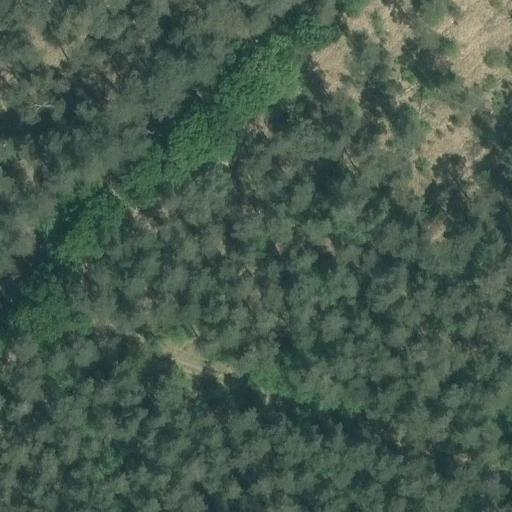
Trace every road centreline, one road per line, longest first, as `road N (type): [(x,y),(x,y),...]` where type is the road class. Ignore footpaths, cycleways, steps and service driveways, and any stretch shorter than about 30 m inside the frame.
road 1 (track): [(421,459),(0,298)]
road 2 (track): [(0,285),(298,0)]
